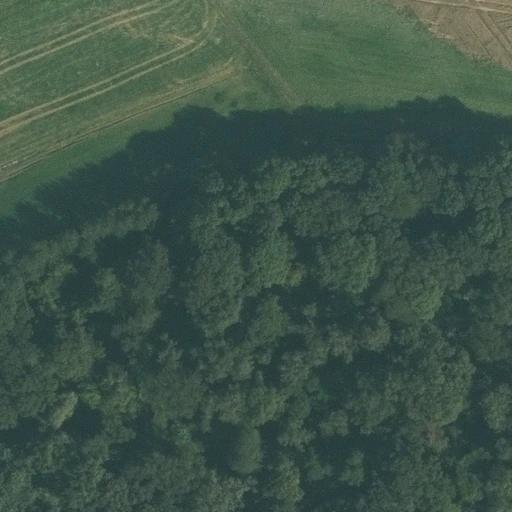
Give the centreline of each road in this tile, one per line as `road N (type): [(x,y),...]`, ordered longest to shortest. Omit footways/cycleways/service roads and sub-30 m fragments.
road 1 (track): [(511,171),(314,143),(0,283)]
road 2 (track): [(204,0),(314,143)]
